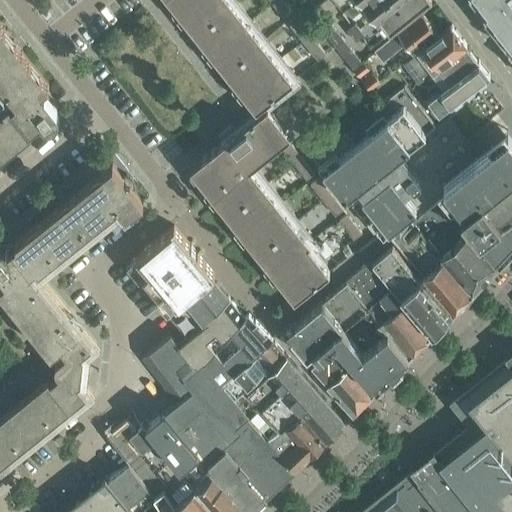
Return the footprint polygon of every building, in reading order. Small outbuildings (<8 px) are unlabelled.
[(169,0),(183,17),(255,108),(264,101),(293,78),(231,0),(169,0)] [(279,11),(287,5),(283,0),(280,0),(274,5),(279,11)] [(363,0),(389,32),(429,0),(363,0)] [(511,46),(511,0),(478,0),(485,8),(483,10),(511,46)] [(279,11),(284,17),(292,11),(287,5),(279,11)] [(397,32),(387,40),(375,50),(382,58),(404,41),(412,50),(436,30),(422,12),(397,32)] [(292,27),(300,21),(295,15),(287,21),(292,27)] [(329,21),(325,15),(316,22),(321,27),(329,21)] [(297,34),(305,27),(300,21),(292,27),(297,34)] [(329,21),(321,27),(326,33),(334,27),(329,21)] [(58,111),(57,109),(52,103),(56,100),(48,90),(44,93),(41,90),(49,84),(0,23),(0,80),(16,100),(11,104),(9,101),(0,108),(0,154),(31,129),(30,128),(39,120),(41,122),(42,123),(43,124),(45,125),(47,125),(48,125),(50,125),(53,125),(55,123),(56,122),(58,120),(58,119),(58,118),(59,116),(59,115),(58,113),(58,111)] [(351,35),(360,28),(355,23),(346,29),(351,35)] [(446,84),(479,59),(467,43),(452,23),(423,45),(402,62),(418,81),(439,66),(447,76),(443,79),(446,84)] [(305,27),(297,34),(302,40),(310,34),(305,27)] [(330,39),(338,32),(334,27),(326,33),(330,39)] [(360,28),(351,35),(356,41),(364,34),(360,28)] [(338,32),(330,39),(335,44),(343,38),(338,32)] [(307,46),(315,40),(310,34),(302,40),(307,46)] [(343,38),(335,44),(335,45),(339,50),(347,44),(343,38)] [(307,46),(312,53),(320,46),(315,40),(307,46)] [(352,49),(347,44),(339,50),(341,52),(344,55),(352,49)] [(325,53),(320,46),(312,53),(317,59),(325,53)] [(356,55),(352,49),(344,55),(347,59),(348,61),(356,55)] [(356,55),(348,61),(353,67),(361,61),(356,55)] [(490,73),(479,59),(446,84),(423,101),(434,116),(459,96),(490,73)] [(359,74),(369,66),(363,60),(353,67),(359,74)] [(363,80),(369,88),(379,80),(373,72),(363,80)] [(414,221),(417,219),(440,198),(443,195),(472,224),(500,259),(511,245),(511,134),(508,129),(479,152),(467,138),(491,119),(490,117),(466,137),(450,116),(472,98),(471,97),(436,124),(404,84),(313,157),(373,232),(379,228),(383,233),(407,214),(413,222),(414,221)] [(255,108),(259,112),(235,130),(231,125),(220,134),(224,139),(190,166),(294,298),(330,270),(308,243),(310,241),(250,165),(290,134),(264,101),(255,108)] [(281,147),(286,153),(294,146),(289,140),(281,147)] [(299,153),(294,146),(286,153),(291,159),(299,153)] [(293,161),(296,166),(304,159),(299,153),(291,159),(293,161)] [(309,165),(304,159),(296,166),(301,172),(309,165)] [(0,264),(6,272),(1,275),(2,276),(5,279),(0,283),(0,288),(51,351),(58,359),(56,362),(55,365),(55,368),(56,371),(59,374),(50,380),(48,377),(0,415),(0,461),(86,393),(78,382),(80,381),(83,355),(81,353),(91,344),(31,269),(35,265),(38,268),(117,204),(126,214),(143,201),(133,188),(136,185),(135,184),(134,181),(132,177),(130,175),(126,174),(125,173),(123,175),(112,162),(15,240),(16,242),(7,249),(6,248),(5,247),(4,246),(1,245),(0,244),(0,264)] [(314,172),(309,165),(301,172),(306,178),(314,172)] [(318,176),(310,183),(315,189),(323,182),(318,176)] [(315,189),(320,195),(328,189),(323,182),(315,189)] [(333,195),(328,189),(320,195),(323,199),(325,202),(333,195)] [(330,208),(338,201),(333,195),(325,202),(330,208)] [(449,233),(486,274),(499,260),(469,227),(440,198),(427,210),(449,233)] [(338,201),(330,208),(335,214),(343,208),(338,201)] [(439,250),(472,290),(486,274),(449,233),(427,210),(417,219),(414,221),(419,227),(439,250)] [(346,212),(338,219),(343,225),(352,218),(346,212)] [(343,225),(348,231),(357,225),(352,218),(343,225)] [(168,309),(169,310),(212,275),(214,273),(198,253),(197,252),(191,245),(191,244),(190,244),(174,224),(130,260),(159,295),(165,291),(175,303),(168,309)] [(362,231),(357,225),(348,231),(354,238),(362,231)] [(400,227),(398,226),(397,226),(389,233),(453,309),(472,290),(439,250),(419,227),(407,238),(399,228),(400,227)] [(378,233),(375,235),(359,248),(369,259),(387,244),(378,233)] [(433,293),(419,277),(391,244),(371,260),(432,332),(450,313),(433,293)] [(342,249),(347,255),(351,251),(346,246),(342,249)] [(431,333),(369,259),(346,278),(347,280),(410,354),(412,353),(411,352),(429,333),(429,334),(431,333)] [(179,324),(185,332),(229,296),(212,275),(169,310),(168,311),(179,324)] [(285,329),(313,362),(336,341),(344,349),(354,361),(366,375),(372,384),(375,387),(376,387),(392,371),(392,370),(408,355),(409,354),(410,355),(410,354),(347,280),(322,300),(322,299),(285,329)] [(245,316),(229,296),(185,332),(179,324),(143,354),(143,356),(176,400),(193,387),(184,375),(204,358),(237,322),(245,316)] [(255,320),(249,313),(245,316),(237,322),(204,358),(222,378),(244,360),(251,357),(258,352),(257,351),(271,337),(255,319),(255,320)] [(285,352),(271,337),(257,351),(258,352),(251,357),(244,360),(222,378),(235,394),(257,374),(268,363),(270,366),(285,353),(285,352)] [(336,341),(313,362),(311,363),(352,409),(375,388),(375,387),(372,384),(366,375),(354,361),(344,349),(336,341)] [(511,511),(511,350),(507,354),(511,360),(473,391),(455,405),(469,424),(462,429),(458,433),(441,446),(435,451),(439,457),(396,493),(394,491),(371,509),(367,511),(511,511)] [(298,409),(311,423),(325,437),(344,419),(285,353),(270,366),(268,363),(257,374),(284,405),(279,410),(288,419),(298,409)] [(268,492),(295,466),(272,438),(249,411),(250,410),(235,394),(222,378),(204,358),(184,375),(193,387),(176,400),(164,409),(194,444),(207,460),(226,442),(239,457),(268,492)] [(249,411),(272,438),(284,427),(286,430),(289,427),(285,422),(288,419),(279,410),(284,405),(257,374),(235,394),(250,410),(249,411)] [(221,511),(246,511),(251,508),(207,460),(194,444),(164,409),(163,408),(145,423),(221,511)] [(325,437),(311,423),(298,409),(288,419),(285,422),(289,427),(286,430),(284,427),(272,438),(295,466),(325,437)] [(194,511),(181,495),(130,433),(138,425),(129,414),(106,431),(113,439),(112,440),(128,460),(154,493),(163,505),(163,506),(168,511),(194,511)] [(130,433),(181,495),(194,511),(221,511),(145,423),(143,421),(138,425),(130,433)] [(251,508),(266,494),(268,492),(239,457),(226,442),(207,460),(251,508)] [(116,487),(136,511),(155,511),(163,505),(154,493),(128,460),(107,477),(116,487)] [(136,511),(116,487),(107,477),(105,475),(73,500),(78,505),(69,511),(136,511)]
